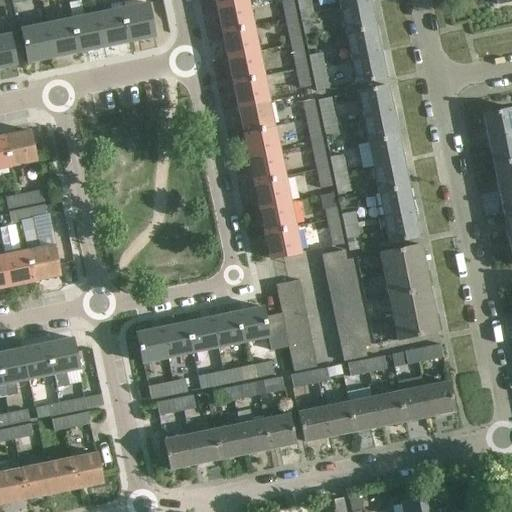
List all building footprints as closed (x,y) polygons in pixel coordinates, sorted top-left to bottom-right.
[(284,18),(296,16),(293,0),(288,0),(281,2),(284,18)] [(296,0),(300,15),(313,12),(310,0),(296,0)] [(215,7),(220,32),(250,26),(245,1),(215,7)] [(338,7),(343,32),(373,26),(368,1),(338,7)] [(146,3),(120,8),(127,41),(153,36),(146,3)] [(95,13),(102,46),(127,41),(120,8),(95,13)] [(313,12),(300,15),(303,32),(316,29),(313,12)] [(95,13),(70,18),(77,51),(102,46),(95,13)] [(289,43),(302,41),(296,16),(284,18),(289,43)] [(45,23),(52,56),(77,51),(70,18),(45,23)] [(26,62),(52,56),(45,23),(20,28),(26,62)] [(220,32),(226,57),(256,50),(250,26),(220,32)] [(343,32),(348,57),(378,51),(373,26),(343,32)] [(0,67),(14,64),(8,33),(0,35),(0,67)] [(294,68),(307,66),(302,41),(289,43),(294,68)] [(226,57),(231,82),(261,75),(256,50),(226,57)] [(354,83),(384,77),(378,51),(348,57),(354,83)] [(310,65),(323,62),(321,53),(308,55),(310,65)] [(323,62),(310,65),(316,92),(329,90),(323,62)] [(307,66),(294,68),(299,88),(311,86),(307,66)] [(264,89),(273,87),(270,73),(261,75),(231,82),(236,107),(266,100),(264,89)] [(355,91),(360,116),(391,110),(385,84),(355,91)] [(322,124),(336,121),(331,97),(317,100),(322,124)] [(305,118),(317,116),(313,99),(301,101),(305,118)] [(236,107),(241,132),(271,125),(266,100),(236,107)] [(481,113),(487,139),(511,133),(511,112),(511,107),(481,113)] [(360,116),(366,141),(396,134),(391,110),(360,116)] [(310,143),(322,141),(317,116),(305,118),(310,143)] [(336,121),(322,124),(325,137),(339,134),(336,121)] [(241,132),(247,157),(276,150),(271,125),(241,132)] [(28,131),(2,136),(8,166),(34,160),(28,131)] [(511,133),(487,139),(492,164),(511,159),(511,133)] [(366,141),(371,166),(401,159),(396,134),(366,141)] [(2,136),(0,136),(0,167),(8,166),(2,136)] [(316,168),(327,166),(322,141),(310,143),(316,168)] [(247,157),(252,182),(282,175),(276,150),(247,157)] [(332,174),(346,171),(342,155),(329,158),(332,174)] [(371,166),(376,190),(407,184),(401,159),(371,166)] [(511,159),(492,164),(497,189),(511,185),(511,159)] [(327,166),(316,168),(320,189),(332,186),(327,166)] [(346,171),(332,174),(337,194),(350,192),(346,171)] [(252,182),(257,207),(287,200),(282,175),(252,182)] [(376,190),(382,215),(412,209),(407,184),(376,190)] [(511,185),(497,189),(502,214),(511,211),(511,185)] [(14,196),(17,208),(44,202),(42,190),(14,196)] [(17,208),(14,196),(5,198),(7,210),(17,208)] [(257,207),(262,231),(292,225),(287,200),(257,207)] [(19,222),(48,216),(45,206),(45,204),(17,210),(19,222)] [(336,207),(324,210),(325,218),(338,216),(336,207)] [(387,241),(417,234),(412,209),(382,215),(382,217),(378,218),(381,230),(385,229),(387,241)] [(19,222),(17,210),(8,212),(11,224),(19,222)] [(342,224),(356,221),(354,211),(340,214),(342,224)] [(511,211),(502,214),(508,239),(511,237),(511,211)] [(338,216),(325,218),(331,247),(344,244),(338,216)] [(356,221),(342,224),(348,252),(362,249),(356,221)] [(268,257),(298,251),(292,225),(262,231),(268,257)] [(57,275),(51,245),(40,248),(36,227),(22,230),(27,251),(25,251),(32,280),(57,275)] [(387,294),(428,285),(418,243),(377,252),(387,294)] [(322,265),(346,260),(344,248),(319,253),(322,265)] [(25,251),(1,256),(7,286),(32,280),(25,251)] [(324,278),(355,271),(352,258),(346,260),(322,265),(324,278)] [(357,282),(355,271),(324,278),(327,289),(357,282)] [(277,296),(299,291),(296,279),(274,283),(277,296)] [(327,289),(329,300),(359,293),(357,282),(327,289)] [(428,285),(387,294),(396,337),(437,328),(428,285)] [(299,291),(277,296),(279,308),(302,304),(299,291)] [(329,300),(332,313),(362,306),(359,293),(329,300)] [(279,308),(280,312),(282,321),(304,316),(302,304),(279,308)] [(267,335),(270,348),(287,345),(284,333),(282,321),(280,312),(264,315),(262,305),(236,311),(242,340),(267,335)] [(362,306),(332,313),(334,325),(365,318),(362,306)] [(211,316),(217,345),(242,340),(236,311),(211,316)] [(185,322),(192,351),(217,345),(211,316),(185,322)] [(304,316),(282,321),(284,333),(307,328),(304,316)] [(367,329),(365,318),(334,325),(337,335),(367,329)] [(160,327),(166,356),(192,351),(185,322),(160,327)] [(166,356),(160,327),(135,332),(141,361),(166,356)] [(284,333),(287,345),(287,346),(310,341),(307,328),(284,333)] [(367,329),(337,335),(339,347),(369,340),(367,329)] [(70,338),(45,343),(51,374),(54,386),(66,383),(64,372),(77,369),(70,338)] [(371,346),(369,340),(339,347),(342,360),(365,355),(363,347),(371,346)] [(310,341),(287,346),(290,358),(312,353),(310,341)] [(45,343),(20,348),(27,380),(51,374),(45,343)] [(414,350),(417,363),(443,357),(440,344),(414,350)] [(4,384),(6,396),(17,394),(15,382),(27,380),(20,348),(0,352),(0,376),(2,385),(4,384)] [(417,363),(414,350),(404,352),(407,365),(417,363)] [(312,353),(290,358),(292,370),(315,366),(312,353)] [(364,360),(367,374),(386,369),(383,356),(364,360)] [(367,374),(364,360),(347,364),(350,377),(367,374)] [(252,365),(255,378),(273,374),(270,362),(252,365)] [(230,369),(233,383),(255,378),(252,365),(230,369)] [(314,370),(317,384),(329,381),(326,368),(314,370)] [(233,383),(230,369),(204,375),(207,388),(233,383)] [(317,384),(314,370),(290,375),(293,389),(317,384)] [(255,382),(258,396),(283,390),(280,377),(255,382)] [(185,379),(172,381),(175,395),(188,392),(185,379)] [(447,379),(421,384),(428,413),(453,408),(447,379)] [(172,381),(147,386),(150,400),(175,395),(172,381)] [(230,387),(233,401),(258,396),(255,382),(230,387)] [(421,384),(396,390),(403,419),(428,413),(421,384)] [(233,401),(230,387),(212,391),(215,405),(233,401)] [(396,390),(371,395),(378,424),(403,419),(396,390)] [(180,398),(183,410),(195,407),(192,395),(180,398)] [(371,395),(346,400),(353,429),(378,424),(371,395)] [(58,403),(60,415),(87,410),(85,398),(58,403)] [(183,410),(180,398),(156,403),(159,416),(183,410)] [(346,400),(321,406),(328,434),(353,429),(346,400)] [(60,415),(58,403),(48,405),(50,417),(60,415)] [(302,440),(328,434),(321,406),(296,411),(302,440)] [(237,423),(244,452),(268,447),(262,417),(251,420),(249,409),(236,412),(239,422),(237,423)] [(8,414),(10,425),(30,421),(27,410),(8,414)] [(60,418),(63,430),(90,424),(88,412),(60,418)] [(288,412),(262,417),(268,447),(294,442),(288,412)] [(0,427),(10,425),(8,414),(0,415),(0,427)] [(63,430),(60,418),(51,420),(53,432),(63,430)] [(237,423),(213,428),(219,457),(244,452),(237,423)] [(10,428),(13,439),(32,435),(30,424),(10,428)] [(0,441),(13,439),(10,428),(0,429),(0,441)] [(213,428),(188,433),(194,463),(219,457),(213,428)] [(168,468),(194,463),(188,433),(162,438),(168,468)] [(94,453),(69,458),(75,488),(101,482),(94,453)] [(69,458),(44,463),(50,493),(75,488),(69,458)] [(44,463),(19,469),(25,498),(50,493),(44,463)] [(19,469),(0,472),(0,502),(0,504),(25,498),(19,469)] [(399,501),(401,511),(435,511),(432,494),(399,501)] [(335,511),(345,511),(343,497),(333,500),(335,511)]
